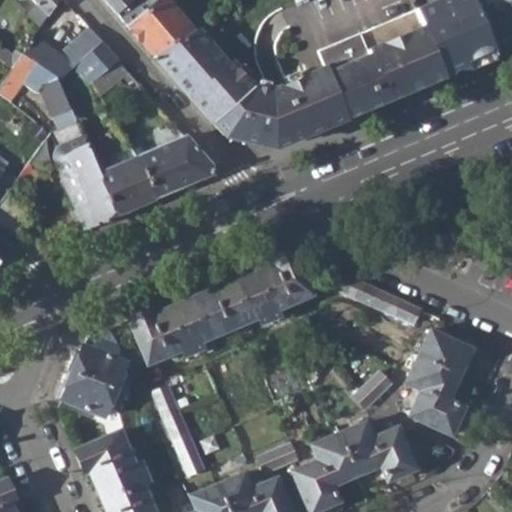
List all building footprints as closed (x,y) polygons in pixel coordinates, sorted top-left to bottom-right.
[(32,0),(33,1),(45,15),(47,18),(59,0),(32,0)] [(129,0),(103,0),(115,13),(129,0)] [(153,56),(194,31),(167,0),(148,0),(120,19),(153,56)] [(511,0),(472,0),(496,56),(511,49),(511,0)] [(38,20),(45,15),(33,1),(27,7),(38,20)] [(445,77),(422,20),(418,10),(374,28),(402,96),(445,77)] [(429,17),(422,20),(445,77),(489,59),(470,13),(433,27),(429,17)] [(59,78),(61,82),(76,68),(102,42),(90,28),(62,55),(35,38),(23,54),(59,78)] [(290,138),(270,91),(254,86),(231,61),(227,64),(197,28),(194,31),(153,56),(213,122),(215,120),(231,137),(269,148),(290,138)] [(402,96),(374,28),(318,51),(325,68),(347,119),(402,96)] [(102,42),(76,68),(92,85),(96,82),(118,60),(102,42)] [(0,60),(12,69),(23,54),(17,51),(14,54),(2,46),(0,49),(0,60)] [(42,87),(59,131),(78,122),(67,97),(61,82),(59,78),(23,54),(12,69),(3,83),(17,92),(23,84),(37,94),(42,87)] [(96,82),(103,95),(128,71),(118,60),(96,82)] [(291,142),(347,119),(325,68),(270,91),(290,138),(291,142)] [(0,92),(11,100),(17,92),(3,83),(0,87),(0,92)] [(73,212),(80,232),(118,216),(84,135),(78,122),(59,131),(55,133),(61,147),(55,152),(55,158),(77,210),(73,212)] [(94,131),(84,135),(118,216),(156,199),(139,158),(115,167),(112,157),(107,160),(94,131)] [(186,137),(139,158),(156,199),(212,176),(214,168),(186,137)] [(133,149),(112,157),(115,167),(139,158),(133,149)] [(9,162),(0,154),(0,168),(3,171),(9,162)] [(0,214),(0,224),(15,236),(29,221),(26,207),(11,197),(0,214)] [(212,289),(229,331),(259,319),(262,324),(280,317),(278,311),(312,296),(294,250),(270,260),(272,264),(212,289)] [(321,282),(412,324),(419,308),(328,266),(321,282)] [(130,319),(149,365),(182,351),(185,357),(204,349),(201,343),(229,331),(212,289),(152,315),(151,310),(130,319)] [(418,355),(459,375),(471,349),(430,330),(418,355)] [(72,374),(123,395),(129,381),(120,377),(125,365),(84,347),(72,374)] [(121,359),(136,376),(148,365),(134,348),(121,359)] [(446,402),(448,399),(459,375),(418,355),(405,383),(422,391),(446,402)] [(355,396),(368,408),(379,396),(392,384),(379,372),(355,396)] [(61,401),(103,417),(107,406),(117,410),(123,395),(72,374),(61,401)] [(153,393),(187,474),(204,467),(170,386),(153,393)] [(446,402),(422,391),(410,416),(451,434),(464,407),(448,399),(446,402)] [(355,475),(381,465),(383,464),(372,439),(365,423),(338,434),(355,475)] [(399,429),(372,439),(383,464),(381,465),(388,480),(416,468),(399,429)] [(154,511),(142,484),(149,481),(141,463),(135,465),(121,431),(75,450),(84,472),(89,469),(107,511),(154,511)] [(329,486),(332,485),(355,475),(338,434),(313,444),(320,462),(329,486)] [(259,458),(265,474),(282,467),(297,461),(291,445),(259,458)] [(329,486),(320,462),(294,472),(311,511),(338,502),(332,485),(329,486)] [(228,511),(261,511),(252,489),(244,473),(217,485),(228,511)] [(291,511),(277,479),(252,489),(261,511),(291,511)] [(0,511),(13,511),(10,505),(16,503),(6,481),(0,483),(0,511)] [(198,511),(228,511),(217,485),(190,495),(198,511)]
